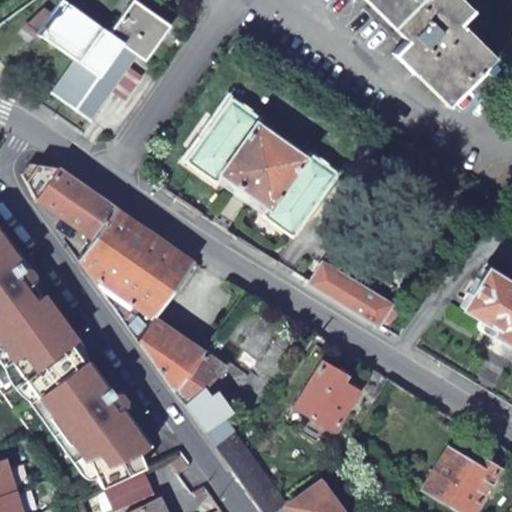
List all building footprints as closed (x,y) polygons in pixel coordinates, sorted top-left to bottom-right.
[(76,59),(53,92),(92,120),(114,89),(129,68),(138,56),(146,62),(170,27),(132,1),(110,33),(62,0),(60,0),(50,14),(43,9),(32,22),(41,28),(37,33),(76,59)] [(368,0),(408,38),(394,53),(448,106),(494,57),(458,22),(471,8),(462,0),(368,0)] [(141,77),(129,68),(114,89),(126,98),(141,77)] [(263,117),(233,95),(188,160),(219,181),(225,172),(272,204),(265,214),(296,235),(340,171),(308,149),(303,156),(258,126),(263,117)] [(82,184),(58,167),(31,164),(23,176),(36,201),(59,217),(92,240),(115,206),(82,184)] [(178,198),(200,211),(208,199),(188,185),(178,198)] [(195,261),(115,206),(92,240),(85,250),(79,259),(89,274),(91,276),(111,247),(174,292),(195,261)] [(0,388),(34,434),(78,497),(147,466),(140,453),(152,444),(132,418),(127,422),(119,411),(124,407),(126,402),(122,396),(115,395),(90,361),(86,365),(57,327),(62,323),(42,296),(39,299),(30,286),(33,284),(34,277),(30,271),(23,269),(0,238),(0,388)] [(155,321),(174,292),(111,247),(91,276),(140,343),(155,321)] [(311,281),(379,323),(391,303),(325,261),(311,281)] [(511,284),(484,268),(461,307),(495,328),(491,333),(511,345),(511,284)] [(42,296),(33,284),(30,286),(39,299),(42,296)] [(140,343),(178,397),(192,375),(205,356),(155,321),(140,343)] [(90,361),(62,323),(57,327),(86,365),(90,361)] [(359,386),(321,360),(292,403),(329,429),(359,386)] [(178,397),(215,446),(233,430),(192,375),(178,397)] [(132,418),(124,407),(119,411),(127,422),(132,418)] [(215,446),(262,511),(266,511),(278,502),(283,497),(233,430),(215,446)] [(473,467),(446,450),(423,486),(464,511),(468,511),(497,469),(480,457),(473,467)] [(0,495),(15,491),(6,460),(0,462),(0,495)] [(144,473),(107,489),(115,507),(152,491),(144,473)] [(338,511),(312,480),(278,502),(286,511),(338,511)] [(0,511),(22,511),(15,491),(0,495),(0,511)] [(168,511),(160,496),(128,511),(168,511)]
